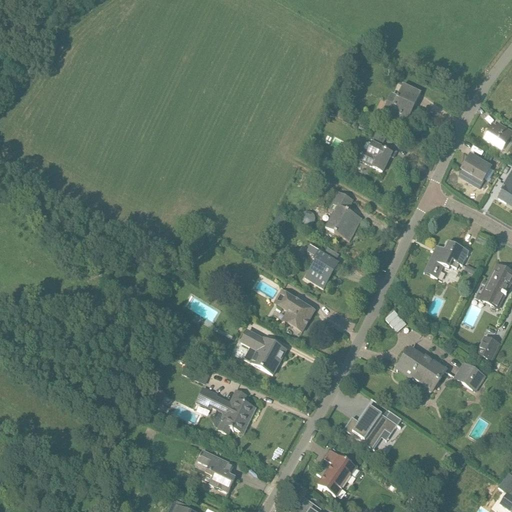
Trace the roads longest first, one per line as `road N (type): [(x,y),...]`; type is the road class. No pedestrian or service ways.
road 1 (residential): [(266,511),(430,194)]
road 2 (residential): [(430,194),(511,51)]
